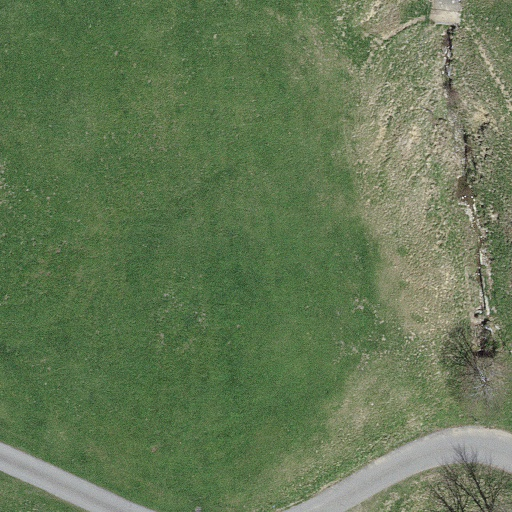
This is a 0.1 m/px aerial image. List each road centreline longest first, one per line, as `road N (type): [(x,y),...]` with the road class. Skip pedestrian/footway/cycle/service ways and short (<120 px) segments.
road 1 (track): [(511,461),(491,441),(378,453),(284,511)]
road 2 (track): [(131,511),(0,444)]
